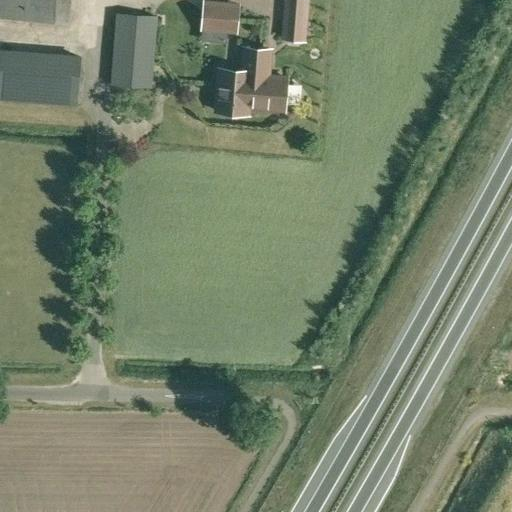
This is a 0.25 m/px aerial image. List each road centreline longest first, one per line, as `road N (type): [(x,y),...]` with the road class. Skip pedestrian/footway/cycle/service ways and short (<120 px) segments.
road 1 (trunk): [(511,148),(315,511)]
road 2 (trunk): [(352,511),(511,227)]
road 3 (unclassified): [(184,396),(0,393)]
